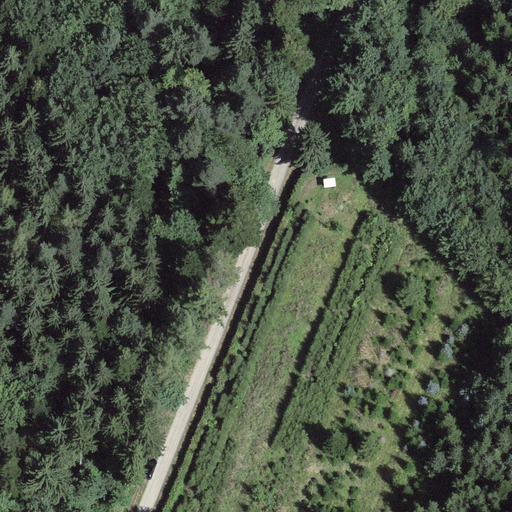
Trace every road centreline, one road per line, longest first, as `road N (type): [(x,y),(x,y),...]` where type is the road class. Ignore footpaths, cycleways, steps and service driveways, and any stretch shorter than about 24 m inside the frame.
road 1 (track): [(357,0),(142,511)]
road 2 (track): [(511,321),(309,106)]
